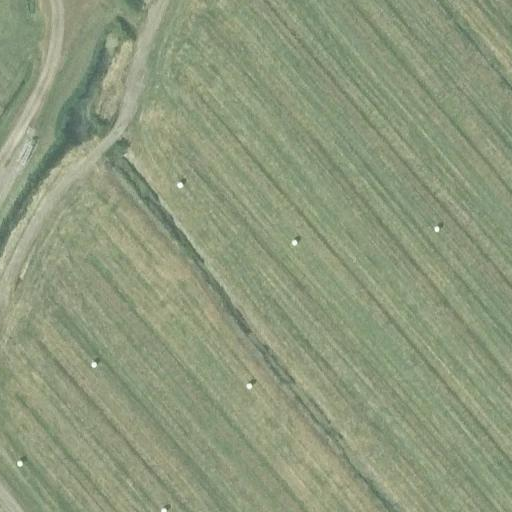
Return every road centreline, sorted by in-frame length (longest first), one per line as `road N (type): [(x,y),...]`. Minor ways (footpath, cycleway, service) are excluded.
road 1 (track): [(165,0),(120,123),(58,186),(0,290)]
road 2 (track): [(54,0),(50,65),(0,162)]
